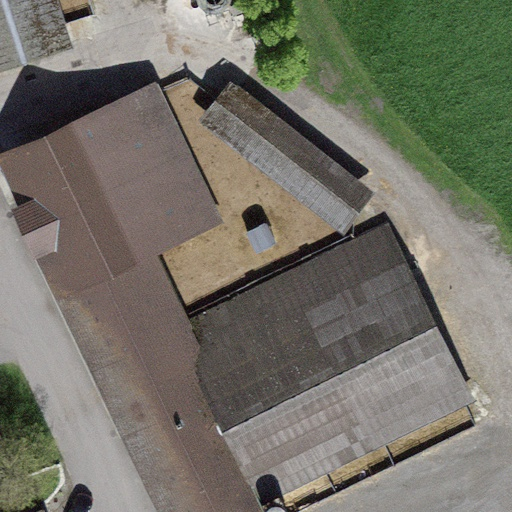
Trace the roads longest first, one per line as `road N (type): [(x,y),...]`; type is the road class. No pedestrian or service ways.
road 1 (track): [(100,511),(0,329)]
road 2 (track): [(361,511),(501,451),(511,455)]
